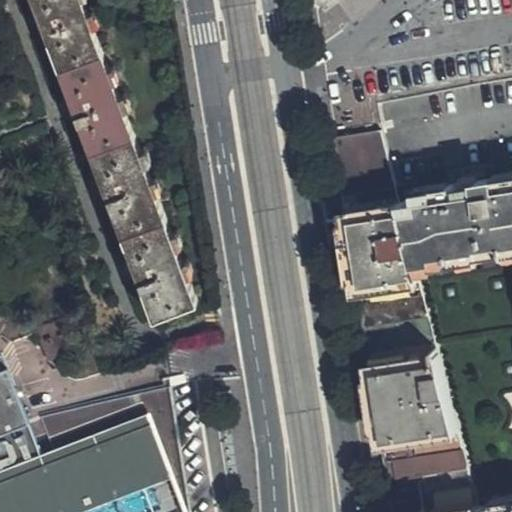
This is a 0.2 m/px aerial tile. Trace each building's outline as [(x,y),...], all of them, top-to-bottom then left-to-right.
[(140,282),(153,317),(197,301),(81,0),(32,0),(40,19),(32,22),(38,37),(45,35),(70,102),(64,105),(71,121),(77,119),(102,184),(95,187),(101,201),(108,198),(135,267),(128,270),(133,284),(140,282)] [(344,197),(395,189),(381,130),(359,134),(335,138),(344,197)] [(511,497),(476,503),(477,511),(511,511),(511,180),(495,184),(494,179),(449,186),(450,190),(420,195),(420,198),(399,202),(419,276),(436,345),(511,331),(511,497)] [(399,202),(395,189),(344,197),(358,285),(419,276),(399,202)] [(383,446),(457,429),(436,345),(419,276),(358,285),(369,359),(383,446)] [(0,331),(12,307),(6,304),(0,301),(0,331)] [(37,329),(31,316),(13,306),(12,307),(0,331),(0,336),(10,342),(35,332),(46,361),(80,348),(68,317),(37,329)] [(155,412),(38,447),(8,346),(0,347),(0,511),(123,511),(164,500),(146,441),(162,436),(155,412)] [(393,511),(477,511),(476,503),(457,429),(383,446),(393,511)]
